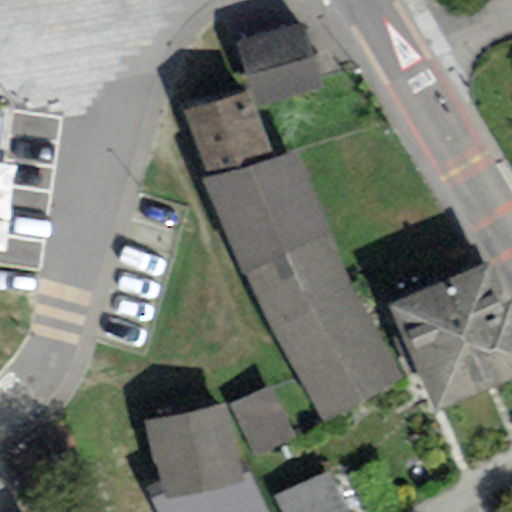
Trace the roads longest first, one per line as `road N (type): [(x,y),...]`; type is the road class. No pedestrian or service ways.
road 1 (residential): [(0,406),(40,366),(51,340),(133,4)]
road 2 (secondary): [(511,243),(400,54)]
road 3 (residential): [(0,8),(133,4)]
